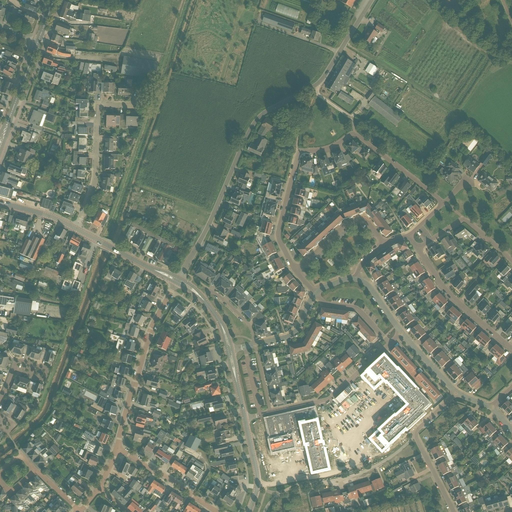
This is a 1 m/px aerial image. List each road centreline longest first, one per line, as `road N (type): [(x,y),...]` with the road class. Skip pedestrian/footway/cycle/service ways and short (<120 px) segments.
road 1 (residential): [(443,202),(354,133),(328,148),(302,150),(278,229),(295,270)]
road 2 (residential): [(180,278),(256,120),(314,86)]
road 3 (residential): [(245,420),(332,401),(403,336)]
road 4 (residential): [(118,449),(151,330),(177,284)]
road 5 (residential): [(75,228),(100,180),(103,110),(136,106),(141,96)]
road 6 (residential): [(453,511),(414,433),(456,393)]
road 7 (residential): [(511,349),(451,296),(417,248)]
road 8 (residential): [(511,261),(463,218),(417,248)]
